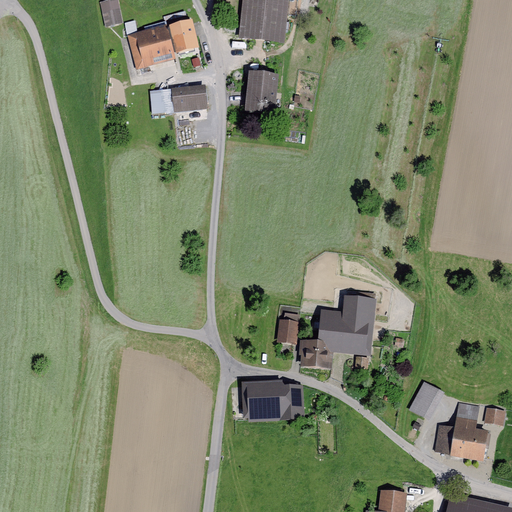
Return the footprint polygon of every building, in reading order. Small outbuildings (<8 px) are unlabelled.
[(285,0),(246,0),(242,39),(281,43),(285,0)] [(116,2),(104,5),(108,25),(120,23),(116,2)] [(167,24),(182,20),(180,13),(165,17),(167,24)] [(148,39),(138,42),(142,61),(173,54),(170,43),(175,42),(177,52),(179,52),(193,48),(195,48),(190,26),(188,26),(187,19),(182,20),(167,24),(169,31),(147,36),(148,39)] [(136,35),(134,22),(126,24),(129,37),(136,35)] [(175,61),(173,54),(142,61),(138,42),(136,35),(129,37),(137,71),(175,61)] [(253,75),(250,110),(274,112),(278,78),(253,75)] [(204,89),(174,92),(176,110),(206,107),(204,89)] [(164,95),(152,96),(153,115),(165,114),(164,95)] [(319,344),(330,346),(364,349),(364,351),(369,351),(369,346),(365,345),(370,295),(358,294),(357,300),(348,300),(346,318),(324,316),(323,323),(322,323),(319,344)] [(286,316),(284,323),(299,326),(300,319),(286,316)] [(296,326),(284,324),(281,341),(293,343),(296,326)] [(319,344),(303,342),(301,352),(305,352),(303,367),(327,369),(330,346),(319,344)] [(425,418),(439,392),(426,384),(411,411),(425,418)] [(249,390),(250,412),(257,412),(258,420),(300,418),(299,388),(249,390)] [(436,452),(483,461),(485,446),(488,446),(490,435),(483,434),(484,429),(476,428),(479,410),(460,407),(456,429),(440,427),(436,452)] [(501,413),(488,410),(487,415),(490,416),(489,423),(499,425),(501,413)] [(258,434),(258,420),(240,421),(241,434),(258,434)] [(399,511),(401,496),(386,494),(384,511),(399,511)] [(495,511),(452,502),(449,511),(495,511)]
